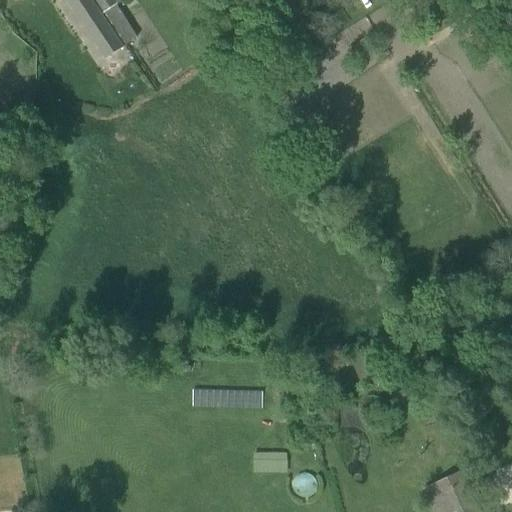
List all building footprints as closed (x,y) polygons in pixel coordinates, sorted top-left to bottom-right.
[(68,0),(107,58),(123,48),(91,0),(68,0)] [(114,0),(95,0),(104,13),(117,4),(114,0)] [(409,0),(433,37),(479,8),(473,0),(409,0)] [(3,50),(30,67),(42,50),(14,32),(3,50)] [(367,37),(347,50),(360,71),(380,58),(367,37)] [(0,111),(9,118),(18,105),(36,80),(17,66),(1,54),(0,54),(0,111)] [(288,471),(288,460),(257,459),(257,470),(288,471)] [(464,471),(434,483),(446,511),(482,511),(480,508),(469,482),(464,471)]
